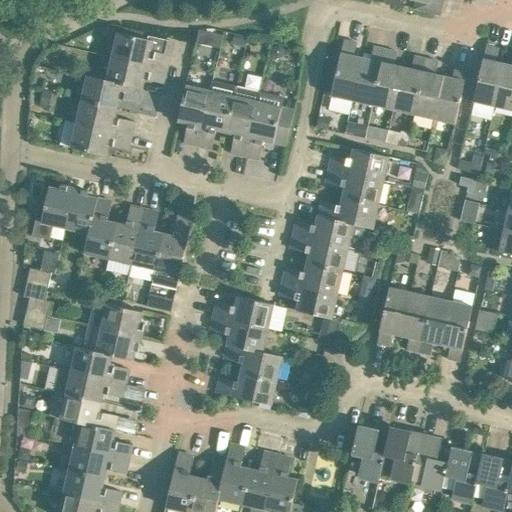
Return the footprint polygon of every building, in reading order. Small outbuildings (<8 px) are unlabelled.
[(414,0),(424,2),(422,9),(441,13),(444,0),(414,0)] [(167,69),(170,55),(151,51),(154,40),(118,32),(113,57),(167,69)] [(220,48),(223,35),(216,34),(214,46),(220,48)] [(353,100),(363,57),(354,55),(357,42),(344,39),(332,95),(353,100)] [(271,53),(276,58),(283,56),(285,49),(280,44),(273,47),(271,53)] [(495,106),(505,63),(496,61),(499,48),(487,45),(474,101),(495,106)] [(373,105),(386,49),(374,46),(371,59),(363,57),(353,100),(373,105)] [(394,109),(403,66),(395,64),(398,52),(386,49),(373,105),(394,109)] [(414,114),(427,58),(415,55),(412,68),(403,66),(394,109),(414,114)] [(164,83),(167,69),(113,57),(108,80),(143,88),(145,78),(164,83)] [(434,119),(444,76),(436,74),(439,61),(427,58),(414,114),(434,119)] [(511,64),(505,63),(495,106),(511,109),(511,64)] [(455,123),(468,67),(456,65),(453,77),(444,76),(434,119),(455,123)] [(108,80),(88,75),(83,99),(118,107),(120,98),(139,103),(143,88),(108,80)] [(211,91),(198,145),(212,149),(217,129),(226,131),(237,86),(213,81),(211,91)] [(198,145),(211,91),(186,85),(178,120),(189,123),(184,142),(198,145)] [(245,156),(260,92),(237,86),(226,131),(236,134),(231,153),(245,156)] [(53,93),(43,91),(40,106),(49,108),(53,93)] [(286,145),(294,110),(283,107),(285,98),(260,92),(245,156),(259,159),(263,140),(286,145)] [(116,117),(118,107),(83,99),(77,123),(132,135),(135,122),(116,117)] [(319,115),(317,127),(328,129),(328,130),(331,118),(319,115)] [(353,134),(353,135),(365,137),(367,125),(367,124),(356,122),(353,134)] [(129,149),(132,135),(77,123),(72,147),(107,155),(109,145),(129,149)] [(381,128),(378,140),(386,142),(389,130),(381,128)] [(401,130),(398,145),(406,147),(409,132),(401,130)] [(409,147),(426,151),(429,140),(412,135),(409,147)] [(329,168),(384,181),(390,156),(354,148),(352,159),(333,154),(329,168)] [(437,148),(434,162),(445,164),(448,150),(437,148)] [(491,155),(505,158),(506,153),(492,149),(491,155)] [(479,176),(479,174),(483,157),(474,155),(469,173),(479,176)] [(429,176),(429,171),(423,164),(418,162),(412,186),(425,189),(429,176)] [(379,204),(384,181),(329,168),(326,182),(346,187),(344,196),(379,204)] [(461,176),(459,184),(468,186),(467,192),(468,192),(475,194),(478,180),(462,176),(461,176)] [(66,227),(75,188),(61,185),(60,189),(50,187),(43,218),(37,217),(33,235),(50,239),(53,224),(66,227)] [(90,233),(98,198),(88,195),(89,191),(75,188),(66,227),(90,233)] [(411,193),(407,210),(418,212),(422,195),(411,193)] [(373,228),(379,204),(344,196),(342,205),(322,201),(319,215),(365,226),(373,228)] [(109,258),(117,223),(108,221),(112,201),(98,198),(90,233),(86,252),(109,258)] [(465,199),(460,220),(474,223),(475,224),(480,203),(465,199)] [(132,263),(145,209),(131,205),(127,225),(117,223),(109,258),(132,263)] [(153,281),(164,233),(154,231),(159,212),(145,209),(132,263),(129,275),(153,281)] [(365,226),(319,215),(317,225),(297,221),(294,234),(349,247),(359,249),(365,226)] [(177,287),(180,274),(193,220),(178,216),(173,235),(164,233),(153,281),(162,283),(177,287)] [(511,231),(504,230),(499,251),(511,253),(511,231)] [(343,270),(349,247),(294,234),(291,249),(310,253),(308,262),(343,270)] [(439,260),(441,250),(431,247),(428,257),(439,260)] [(442,250),(438,266),(451,269),(454,255),(452,252),(442,250)] [(45,251),(41,270),(53,273),(55,273),(60,254),(45,251)] [(408,252),(406,261),(417,264),(419,255),(408,252)] [(338,294),(343,270),(308,262),(306,272),(286,267),(283,281),(338,294)] [(53,273),(41,270),(31,268),(27,282),(49,288),(53,273)] [(493,290),(498,270),(489,269),(485,288),(493,290)] [(364,275),(358,299),(369,301),(371,301),(376,278),(374,277),(364,275)] [(68,280),(65,293),(74,295),(77,282),(68,280)] [(332,318),(338,294),(283,281),(280,295),(300,300),(297,310),(332,318)] [(46,301),(49,288),(27,282),(24,296),(30,298),(27,310),(49,315),(52,302),(46,301)] [(401,335),(411,292),(390,287),(377,343),(390,346),(393,333),(401,335)] [(419,352),(431,296),(411,292),(401,335),(410,336),(407,349),(419,352)] [(150,294),(148,306),(156,307),(158,296),(150,294)] [(268,328),(274,304),(239,296),(237,306),(217,302),(214,316),(268,328)] [(442,344),(452,301),(431,296),(419,352),(431,355),(434,342),(442,344)] [(143,311),(109,303),(95,299),(88,324),(142,337),(145,323),(140,322),(143,311)] [(452,301),(442,344),(451,346),(448,359),(460,361),(473,305),(452,301)] [(45,330),(49,315),(27,310),(24,325),(45,330)] [(262,352),(262,350),(268,328),(214,316),(211,330),(230,334),(228,344),(262,352)] [(488,332),(490,322),(478,319),(476,329),(488,332)] [(139,351),(142,337),(88,324),(85,338),(100,342),(98,351),(98,352),(112,356),(132,360),(134,350),(139,351)] [(344,354),(347,342),(335,340),(333,351),(344,354)] [(262,350),(262,352),(228,344),(225,358),(244,363),(242,372),(277,380),(283,355),(262,350)] [(98,352),(98,351),(79,347),(73,370),(127,383),(130,369),(110,365),(112,356),(98,352)] [(314,353),(312,362),(322,365),(324,355),(314,353)] [(21,360),(20,377),(28,379),(32,362),(21,360)] [(73,370),(73,371),(60,368),(55,391),(102,402),(104,393),(124,397),(127,383),(73,370)] [(271,405),(277,380),(242,372),(240,382),(220,377),(217,392),(271,405)] [(318,382),(307,379),(305,387),(316,389),(318,382)] [(100,411),(102,402),(55,391),(49,416),(68,420),(116,431),(119,416),(100,411)] [(24,394),(21,406),(33,409),(36,397),(24,394)] [(299,406),(297,415),(309,418),(311,408),(299,406)] [(19,408),(18,420),(31,423),(33,411),(19,408)] [(114,440),(116,431),(68,420),(65,432),(67,433),(64,444),(75,447),(75,446),(130,459),(133,445),(114,440)] [(386,453),(385,453),(374,450),(379,433),(358,428),(353,454),(364,456),(360,474),(379,478),(380,479),(381,479),(386,453)] [(407,452),(411,434),(390,429),(385,453),(386,453),(381,479),(390,481),(392,475),(412,480),(415,468),(418,454),(417,454),(407,452)] [(442,441),(423,437),(421,436),(417,454),(418,454),(415,468),(425,470),(422,482),(444,487),(446,481),(449,461),(438,459),(442,441)] [(246,447),(231,443),(226,463),(227,463),(219,498),(242,504),(250,468),(241,466),(246,447)] [(21,446),(18,458),(29,461),(32,449),(21,446)] [(127,472),(130,459),(75,446),(75,447),(70,469),(105,477),(107,468),(127,472)] [(444,487),(442,496),(452,498),(453,495),(474,500),(476,488),(480,471),(479,471),(469,469),(473,455),(452,450),(449,461),(446,481),(444,487)] [(265,511),(278,454),(265,451),(260,471),(250,468),(242,504),(252,506),(250,511),(265,511)] [(190,511),(199,477),(189,475),(194,455),(179,452),(166,507),(189,511),(190,511)] [(313,511),(314,508),(293,504),(298,479),(288,477),(292,457),(278,454),(265,511),(313,511)] [(503,462),(483,457),(482,457),(479,471),(480,471),(476,488),(486,491),(484,502),(505,507),(507,495),(510,478),(500,476),(503,462)] [(19,460),(17,471),(25,472),(28,462),(19,460)] [(227,463),(226,463),(212,460),(208,479),(199,477),(190,511),(216,511),(219,498),(227,463)] [(103,487),(105,477),(70,469),(65,493),(119,505),(122,491),(103,487)] [(117,511),(119,505),(65,493),(60,511),(117,511)]
